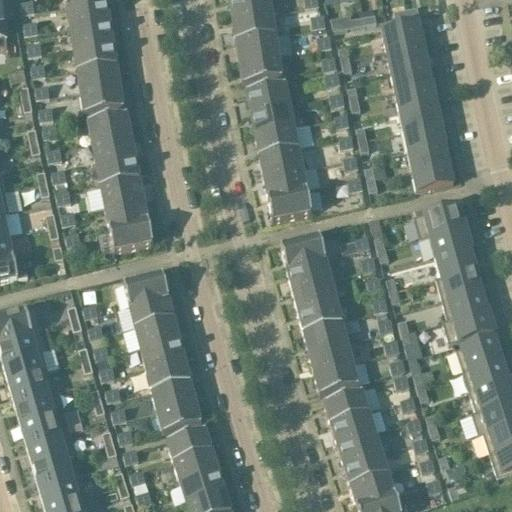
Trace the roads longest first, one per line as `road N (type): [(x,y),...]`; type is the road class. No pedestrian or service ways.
road 1 (residential): [(318,511),(239,244),(189,0)]
road 2 (residential): [(141,0),(190,254),(265,511)]
road 3 (residential): [(466,0),(511,217)]
